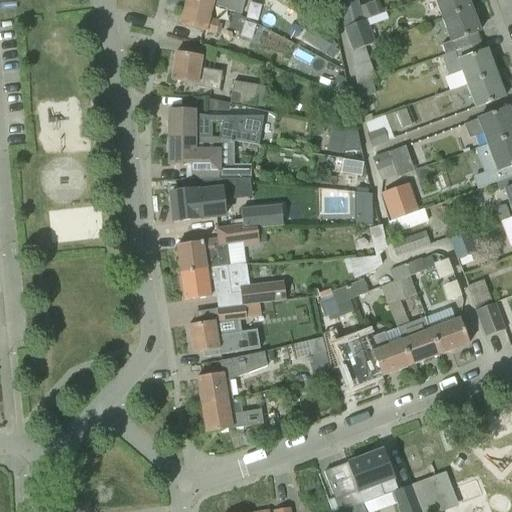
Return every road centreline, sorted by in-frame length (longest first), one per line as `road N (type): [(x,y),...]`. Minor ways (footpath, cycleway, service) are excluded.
road 1 (unclassified): [(99,408),(144,357),(151,331),(102,0)]
road 2 (residential): [(177,490),(511,364)]
road 3 (residential): [(13,349),(0,191)]
